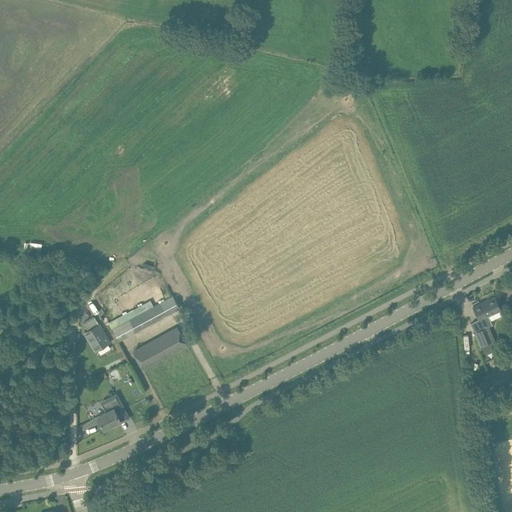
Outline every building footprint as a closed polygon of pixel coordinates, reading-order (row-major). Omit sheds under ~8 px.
[(172,296),(112,328),(119,341),(179,308),(172,296)] [(479,320),(481,319),(483,324),(490,320),(488,315),(500,309),(494,296),(473,306),(479,320)] [(98,323),(94,317),(83,324),(87,330),(82,332),(94,352),(111,342),(99,323),(98,323)] [(186,344),(177,327),(133,351),(143,369),(186,344)] [(496,347),(488,327),(476,332),(484,352),(496,347)] [(511,387),(511,374),(492,381),(496,393),(508,388),(509,389),(511,387)] [(506,396),(483,401),(486,415),(509,410),(506,396)] [(124,410),(118,398),(102,406),(105,412),(97,416),(103,429),(120,420),(117,414),(124,410)]
